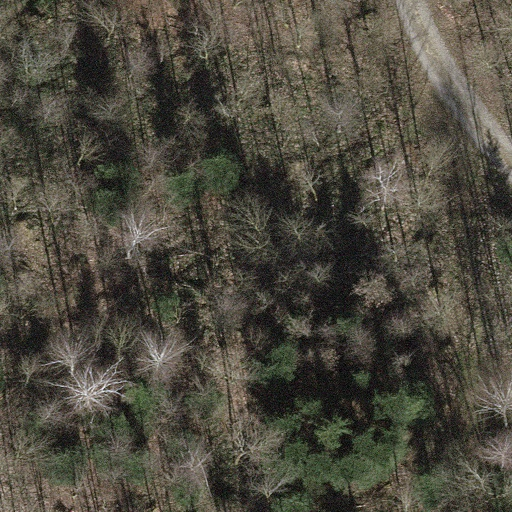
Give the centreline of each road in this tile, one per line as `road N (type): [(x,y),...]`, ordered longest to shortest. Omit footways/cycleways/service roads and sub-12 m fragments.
road 1 (track): [(474,117),(498,400),(481,464),(451,511)]
road 2 (track): [(416,0),(474,117),(511,154)]
